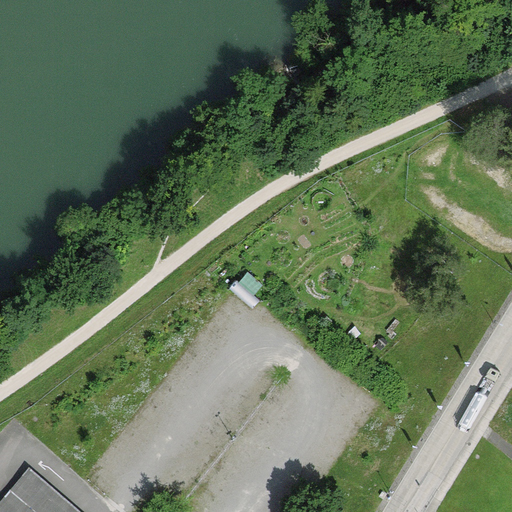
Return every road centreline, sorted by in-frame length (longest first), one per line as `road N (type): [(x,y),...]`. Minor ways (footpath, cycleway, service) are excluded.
road 1 (track): [(128,300),(339,152),(511,70)]
road 2 (track): [(0,392),(128,300)]
